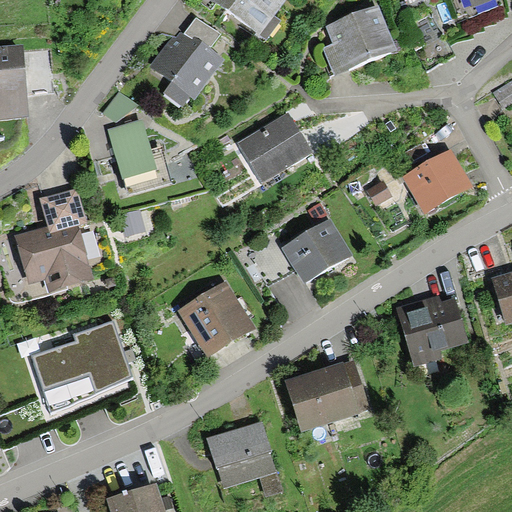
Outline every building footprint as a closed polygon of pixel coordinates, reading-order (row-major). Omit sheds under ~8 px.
[(207,0),(259,41),(292,0),(207,0)] [(374,17),(322,37),(339,82),(391,62),(374,17)] [(179,36),(146,74),(187,110),(220,71),(179,36)] [(22,49),(0,50),(0,126),(25,125),(22,49)] [(149,117),(100,132),(120,198),(169,183),(149,117)] [(287,118),(236,148),(258,186),(309,156),(287,118)] [(452,158),(409,182),(425,212),(469,187),(452,158)] [(79,223),(18,238),(33,297),(94,282),(79,223)] [(329,227),(279,257),(302,295),(352,264),(329,227)] [(511,279),(498,283),(509,323),(511,322),(511,279)] [(219,294),(174,321),(203,369),(248,342),(219,294)] [(450,299),(403,312),(418,366),(439,360),(437,351),(462,344),(450,299)] [(82,345),(39,359),(55,405),(129,379),(112,329),(80,339),(82,345)] [(351,370),(295,386),(307,429),(364,413),(351,370)] [(262,417),(199,437),(204,454),(183,460),(200,511),(283,484),(262,417)] [(162,511),(156,492),(113,505),(114,511),(162,511)]
